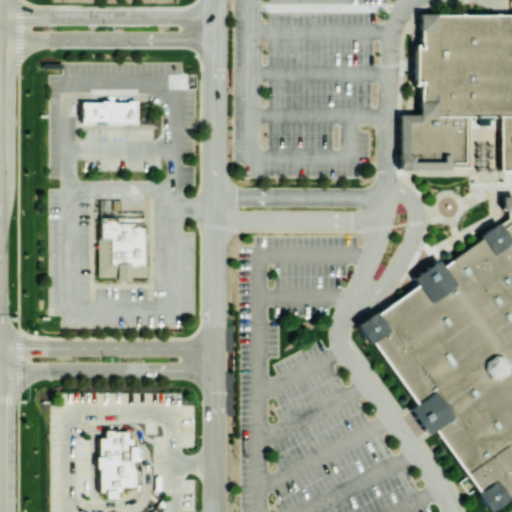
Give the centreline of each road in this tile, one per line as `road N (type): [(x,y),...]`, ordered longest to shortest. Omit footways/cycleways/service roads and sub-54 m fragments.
road 1 (residential): [(217,511),(216,38)]
road 2 (residential): [(0,369),(216,370)]
road 3 (residential): [(216,347),(0,346)]
road 4 (residential): [(0,38),(216,38)]
road 5 (residential): [(216,15),(0,15)]
